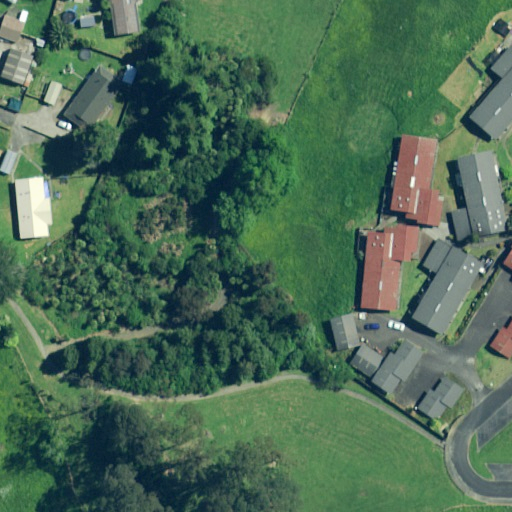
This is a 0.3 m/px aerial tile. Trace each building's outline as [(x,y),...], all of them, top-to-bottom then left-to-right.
[(114,35),(140,31),(136,2),(138,1),(137,0),(107,0),(108,7),(110,6),(114,35)] [(2,26),(20,32),(24,21),(5,15),(2,26)] [(20,32),(2,26),(0,30),(0,36),(17,42),(20,32)] [(33,57),(11,49),(0,77),(22,85),(33,57)] [(511,109),(511,59),(511,58),(460,117),(486,140),(511,109)] [(122,83),(98,65),(87,80),(62,115),(86,133),(122,83)] [(62,85),(52,81),(43,101),(53,106),(62,85)] [(431,137),(395,131),(383,207),(407,211),(406,218),(429,222),(435,188),(423,186),(431,137)] [(17,154),(7,150),(0,166),(0,171),(8,175),(17,154)] [(500,229),(482,150),(447,158),(466,237),(500,229)] [(44,198),(43,177),(14,180),(19,238),(49,236),(48,225),(52,225),(49,197),(44,198)] [(386,232),(360,230),(355,303),(392,306),(395,257),(408,258),(410,226),(387,225),(386,232)] [(435,333),(478,259),(446,241),(403,314),(435,333)] [(507,277),(511,281),(511,247),(507,243),(495,259),(511,272),(507,277)] [(359,346),(352,315),(330,320),(337,351),(359,346)] [(510,342),(511,343),(511,315),(503,330),(495,325),(483,345),(501,356),(510,342)] [(419,347),(397,332),(365,379),(387,394),(419,347)] [(413,407),(431,418),(441,402),(445,405),(457,385),(440,375),(431,390),(425,386),(413,407)]
